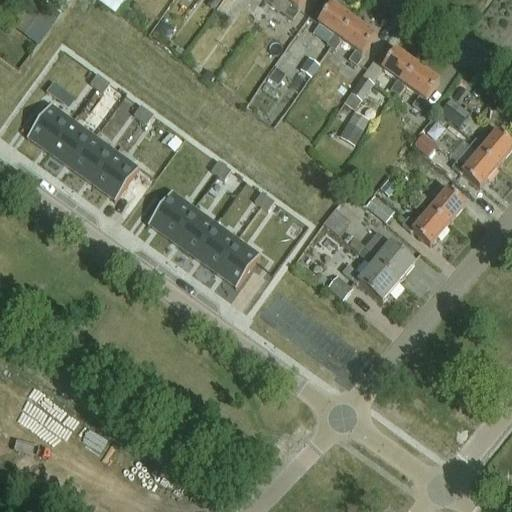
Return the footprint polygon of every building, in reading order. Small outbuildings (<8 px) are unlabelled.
[(35,0),(29,0),(10,28),(39,48),(60,17),(35,0)] [(216,0),(233,13),(242,0),(216,0)] [(268,0),(266,2),(275,8),(280,0),(268,0)] [(280,0),(275,8),(296,24),(303,14),(301,13),(310,0),(280,0)] [(343,43),(357,24),(334,8),(321,27),(337,39),(331,48),(338,53),(345,44),(343,43)] [(338,53),(350,62),(361,70),(367,60),(365,59),(379,40),(357,24),(343,43),(345,44),(338,53)] [(262,59),(275,66),(292,39),(280,32),(262,59)] [(399,54),(386,73),(402,84),(395,94),(403,99),(410,90),(408,89),(421,70),(399,54)] [(312,82),(320,69),(309,61),(300,74),(312,82)] [(408,89),(410,90),(423,100),(417,109),(425,115),(432,106),(430,104),(443,86),(421,70),(408,89)] [(283,88),(290,79),(280,71),(273,81),(283,88)] [(97,93),(104,83),(97,78),(90,88),(97,93)] [(349,120),(354,114),(362,105),(374,89),(363,81),(344,107),(339,113),(349,120)] [(104,83),(97,93),(103,98),(110,88),(104,83)] [(49,159),(74,125),(51,108),(27,142),(49,159)] [(140,124),(147,115),(141,110),(134,120),(140,124)] [(147,115),(140,124),(147,129),(154,119),(147,115)] [(356,118),(351,127),(349,126),(340,141),(355,149),(363,134),(368,125),(356,118)] [(71,174),(95,140),(74,125),(49,159),(71,174)] [(479,143),(472,151),(482,159),(483,157),(501,172),(511,159),(511,146),(501,137),(488,151),(479,143)] [(423,138),(414,149),(427,160),(436,149),(423,138)] [(93,190),(117,156),(95,140),(71,174),(93,190)] [(115,206),(140,172),(117,156),(93,190),(115,206)] [(461,164),(455,172),(465,180),(466,178),(484,193),(501,172),(483,157),(482,159),(471,172),(461,164)] [(218,180),(225,170),(218,165),(211,175),(218,180)] [(225,170),(218,180),(224,185),(231,175),(225,170)] [(430,201),(423,210),(433,218),(434,216),(452,230),(470,209),(452,195),(439,210),(430,201)] [(170,246),(195,212),(172,196),(148,230),(170,246)] [(261,211),(268,201),(262,197),(255,206),(261,211)] [(340,241),(364,211),(348,198),(324,228),(340,241)] [(268,201),(261,211),(268,216),(275,206),(268,201)] [(399,218),(379,201),(369,212),(389,229),(399,218)] [(192,262),(216,228),(195,212),(170,246),(192,262)] [(413,222),(406,230),(415,238),(417,237),(434,252),(452,230),(434,216),(433,218),(422,230),(413,222)] [(214,277),(238,243),(216,228),(192,262),(214,277)] [(236,293),(261,260),(238,243),(214,277),(236,293)] [(368,250),(363,257),(376,269),(378,266),(403,287),(419,267),(395,247),(382,262),(368,250)] [(352,270),(346,276),(361,288),(363,286),(387,306),(403,287),(378,266),(376,269),(366,281),(352,270)] [(348,304),(357,294),(342,281),(333,291),(348,304)]
